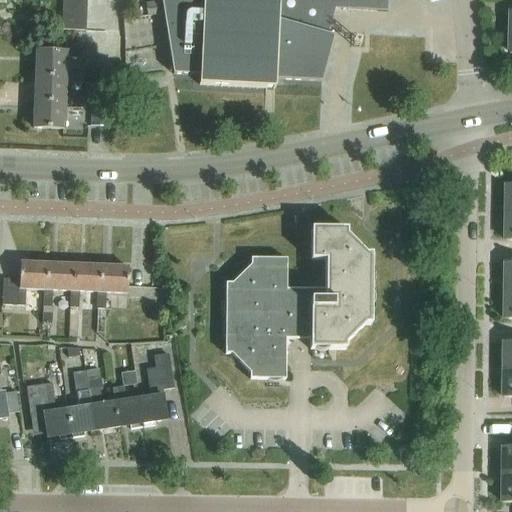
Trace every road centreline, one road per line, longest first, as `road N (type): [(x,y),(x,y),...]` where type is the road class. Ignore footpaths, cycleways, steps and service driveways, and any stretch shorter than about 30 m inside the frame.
road 1 (tertiary): [(0,162),(167,165),(468,120)]
road 2 (residential): [(459,511),(468,120)]
road 3 (residential): [(0,507),(190,511)]
road 4 (residential): [(468,120),(460,0)]
